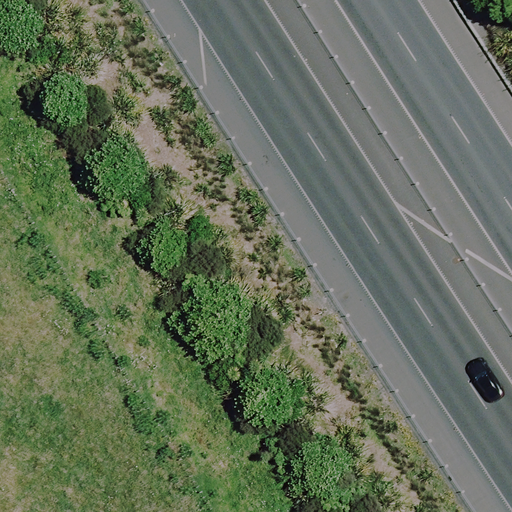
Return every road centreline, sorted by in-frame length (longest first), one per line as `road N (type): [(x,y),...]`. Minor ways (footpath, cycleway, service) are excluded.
road 1 (motorway): [(511,447),(385,262),(232,0)]
road 2 (motorway): [(385,0),(511,208)]
